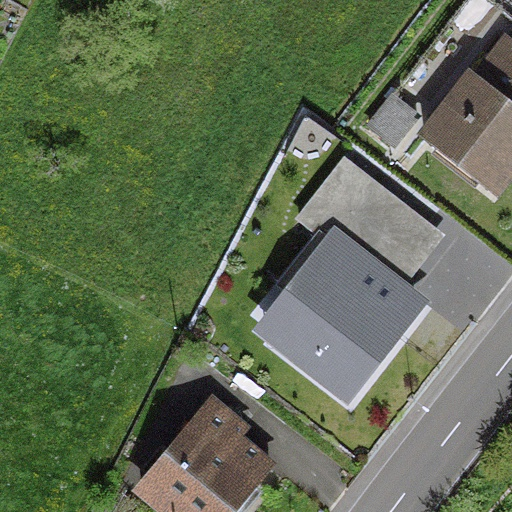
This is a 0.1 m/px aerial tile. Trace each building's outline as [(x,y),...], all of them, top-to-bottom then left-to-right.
[(421,138),(488,191),(511,161),(511,49),(501,41),(470,81),(467,79),(421,138)] [(431,112),(403,91),(377,124),(405,146),(431,112)] [(295,217),(324,240),(335,225),(407,282),(445,235),(345,155),(295,217)] [(324,240),(251,332),(347,407),(431,301),(407,282),(335,225),(324,240)] [(225,511),(264,465),(232,438),(239,429),(208,403),(136,489),(163,511),(225,511)]
